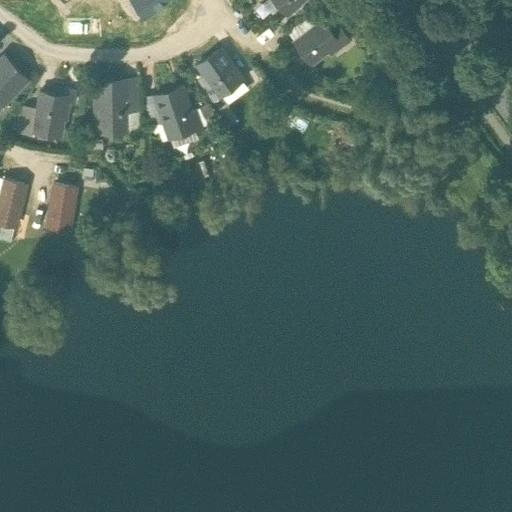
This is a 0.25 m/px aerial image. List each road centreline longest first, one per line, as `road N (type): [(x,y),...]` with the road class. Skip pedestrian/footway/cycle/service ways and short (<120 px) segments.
road 1 (residential): [(0,13),(48,52),(106,53),(166,49),(219,7)]
road 2 (tertiary): [(429,0),(511,106)]
